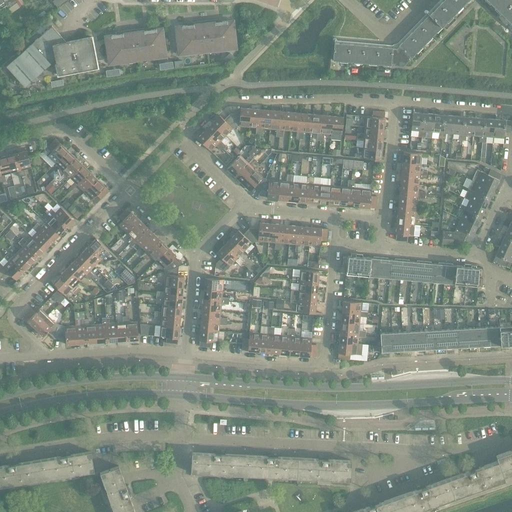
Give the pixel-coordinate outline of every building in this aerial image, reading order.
[(0,0),(0,11),(1,13),(16,2),(14,0),(6,0),(4,2),(2,0),(0,0)] [(15,0),(17,3),(5,11),(7,14),(19,6),(23,3),(21,0),(15,0)] [(392,48),(388,47),(334,43),(333,60),(403,66),(467,0),(442,0),(399,45),(399,46),(396,49),(392,48)] [(511,0),(487,0),(511,24),(511,0)] [(229,45),(235,45),(233,24),(227,25),(227,21),(216,22),(216,20),(204,21),(207,51),(230,49),(229,45)] [(184,50),(185,54),(207,51),(204,21),(192,23),(193,25),(182,26),(182,30),(176,30),(178,51),(184,50)] [(58,75),(97,68),(91,37),(66,42),(52,26),(7,66),(7,67),(8,66),(26,86),(41,73),(55,60),(58,75)] [(156,33),(156,29),(145,31),(144,29),(133,30),(137,60),(159,57),(159,53),(165,52),(162,32),(156,33)] [(114,59),(115,63),(137,60),(133,30),(121,32),(122,34),(111,35),(111,39),(105,40),(108,60),(114,59)] [(230,53),(224,59),(229,63),(234,58),(230,53)] [(231,113),(236,127),(239,126),(250,127),(251,109),(240,108),(240,114),(231,113)] [(251,109),(250,127),(256,127),(255,135),(259,135),(261,110),(251,109)] [(261,110),(259,135),(262,135),(263,128),(270,129),(272,111),(261,110)] [(272,111),(270,129),(277,130),(276,137),(279,137),(282,112),(272,111)] [(365,128),(383,129),(385,112),(373,111),(372,118),(366,117),(365,128)] [(282,112),(279,137),(283,137),(283,130),(290,131),(292,113),(282,112)] [(422,137),(424,113),(413,112),(411,136),(422,137)] [(212,123),(225,136),(233,128),(236,127),(231,113),(224,120),(220,115),(212,123)] [(292,113),(290,131),(297,132),(296,139),(300,139),(302,113),(292,113)] [(302,113),(300,139),(303,139),(304,132),(310,133),(312,114),(302,113)] [(424,113),(422,137),(425,137),(425,132),(433,133),(434,114),(424,113)] [(312,114),(310,133),(317,133),(317,141),(320,141),(322,115),(312,114)] [(434,114),(433,133),(439,133),(438,139),(442,139),(444,115),(434,114)] [(322,115),(320,141),(323,141),(324,134),(331,135),(332,116),(322,115)] [(444,115),(442,139),(445,140),(445,134),(453,134),(454,116),(444,115)] [(332,116),(331,135),(330,139),(340,140),(341,136),(343,117),(332,116)] [(454,116),(453,134),(459,135),(459,141),(462,141),(464,117),(454,116)] [(464,117),(462,141),(465,141),(466,135),(473,136),(474,118),(464,117)] [(474,118),(473,136),(480,137),(479,142),(478,149),(481,149),(482,142),(485,119),(474,118)] [(485,119),(482,142),(486,142),(486,137),(493,138),(494,120),(485,119)] [(494,120),(493,138),(494,138),(494,142),(503,143),(503,139),(504,139),(504,133),(510,133),(511,121),(494,120)] [(225,136),(212,123),(205,130),(224,148),(226,146),(220,141),(225,136)] [(357,137),(382,140),(383,129),(365,128),(364,135),(357,134),(357,137)] [(224,148),(205,130),(198,138),(211,151),(216,145),(221,151),(224,148)] [(363,148),(381,150),(382,140),(357,137),(357,141),(364,141),(363,148)] [(55,164),(68,150),(56,139),(43,152),(55,164)] [(381,150),(363,148),(363,155),(355,154),(355,158),(380,160),(381,150)] [(68,150),(55,164),(60,168),(56,172),(58,175),(75,157),(68,150)] [(16,153),(22,177),(26,176),(24,170),(31,168),(27,151),(16,153)] [(6,156),(11,173),(17,172),(19,177),(22,177),(16,153),(6,156)] [(402,163),(421,165),(421,158),(429,159),(429,155),(422,155),(422,154),(403,153),(402,163)] [(235,175),(253,157),(250,155),(245,160),(240,155),(227,168),(235,175)] [(0,157),(0,172),(2,182),(5,181),(4,175),(11,173),(6,156),(0,157)] [(75,157),(58,175),(61,177),(65,173),(70,178),(82,164),(75,157)] [(253,157),(235,175),(242,183),(255,170),(250,165),(255,160),(253,157)] [(401,173),(427,175),(427,172),(420,171),(421,165),(402,163),(401,173)] [(82,164),(70,178),(75,183),(68,189),(70,191),(73,188),(73,189),(90,172),(82,164)] [(449,169),(447,175),(452,177),(455,172),(449,169)] [(255,170),(242,183),(250,190),(254,186),(260,191),(266,179),(263,177),(255,170)] [(472,180),(494,190),(501,175),(490,170),(489,173),(488,175),(477,170),(472,180)] [(90,172),(73,189),(77,185),(84,192),(97,179),(90,172)] [(401,183),(419,185),(419,178),(427,179),(427,175),(401,173),(401,183)] [(280,181),(278,199),(288,200),(291,175),(287,175),(287,182),(280,181)] [(291,175),(288,200),(298,201),(300,183),(293,183),(294,175),(291,175)] [(300,183),(298,201),(309,202),(311,177),(308,177),(307,184),(300,183)] [(311,177),(309,202),(319,203),(320,185),(313,184),(314,177),(311,177)] [(320,185),(319,203),(329,204),(331,179),(328,178),(327,186),(320,185)] [(97,179),(84,192),(96,203),(109,190),(97,179)] [(266,179),(260,191),(261,192),(258,196),(259,196),(268,197),(268,198),(278,199),(280,181),(269,180),(266,179)] [(331,179),(329,204),(339,205),(341,187),(334,186),(334,179),(331,179)] [(341,187),(339,205),(349,206),(351,181),(348,180),(348,187),(341,187)] [(468,189),(490,199),(494,190),(472,180),(468,189)] [(351,181),(349,206),(359,207),(361,189),(354,188),(355,181),(351,181)] [(50,183),(45,188),(46,188),(50,193),(55,188),(50,183)] [(400,193),(425,196),(425,192),(418,192),(419,185),(401,183),(400,193)] [(14,185),(8,187),(11,199),(12,198),(17,197),(14,185)] [(361,189),(359,207),(376,208),(377,197),(371,196),(372,190),(361,189)] [(464,198),(469,201),(486,209),(490,199),(468,189),(464,198)] [(399,204),(417,205),(417,198),(425,199),(425,196),(400,193),(399,204)] [(459,208),(481,218),(486,209),(469,201),(466,207),(461,205),(459,208)] [(11,203),(7,207),(12,212),(16,208),(11,203)] [(49,211),(66,228),(73,220),(61,208),(55,213),(52,209),(53,208),(48,203),(44,207),(49,211)] [(72,204),(68,209),(73,214),(77,209),(72,204)] [(398,214),(423,216),(423,213),(416,212),(417,205),(399,204),(398,214)] [(126,232),(139,219),(127,208),(118,216),(123,221),(119,225),(126,232)] [(461,219),(477,227),(481,218),(459,208),(458,211),(464,213),(461,219)] [(46,223),(59,235),(66,228),(49,211),(47,214),(51,218),(46,223)] [(397,224),(415,226),(415,219),(423,219),(423,216),(398,214),(397,224)] [(139,219),(126,232),(131,237),(127,241),(130,244),(146,226),(139,219)] [(461,232),(467,235),(472,237),(477,227),(461,219),(455,232),(460,235),(461,232)] [(35,226),(52,242),(59,235),(46,223),(41,228),(37,224),(35,226)] [(250,228),(255,242),(259,241),(268,242),(270,224),(259,223),(259,229),(250,228)] [(270,224),(268,242),(275,243),(275,250),(278,250),(281,225),(270,224)] [(415,226),(397,224),(395,240),(407,241),(408,236),(418,237),(419,227),(415,226)] [(281,225),(278,250),(281,250),(282,243),(289,244),(291,226),(281,225)] [(52,242),(35,226),(32,228),(36,232),(32,237),(45,250),(52,242)] [(146,226),(130,244),(132,246),(136,242),(141,247),(154,233),(146,226)] [(291,226),(289,244),(296,244),(295,252),(298,252),(301,227),(291,226)] [(301,227),(298,252),(302,252),(302,245),(309,246),(311,228),(301,227)] [(255,242),(250,228),(243,235),(239,231),(231,238),(244,251),(252,243),(255,242)] [(311,228),(309,246),(320,247),(320,241),(326,241),(327,229),(311,228)] [(10,230),(5,235),(10,240),(15,235),(10,230)] [(460,235),(455,232),(454,233),(443,232),(442,244),(462,246),(467,235),(461,232),(460,235)] [(154,233),(141,247),(146,251),(142,256),(144,258),(161,241),(154,233)] [(20,240),(38,257),(45,250),(32,237),(27,242),(23,238),(20,240)] [(500,247),(511,252),(511,240),(504,237),(500,247)] [(239,256),(244,251),(231,238),(224,246),(243,264),(245,261),(239,256)] [(117,259),(109,251),(96,239),(89,246),(106,263),(108,261),(117,260),(117,259)] [(18,252),(31,264),(38,257),(20,240),(18,243),(22,247),(18,252)] [(161,241),(144,258),(147,260),(151,256),(156,261),(168,248),(161,241)] [(81,254),(94,266),(99,261),(104,265),(106,263),(89,246),(81,254)] [(217,253),(221,258),(216,263),(216,267),(224,272),(235,261),(240,266),(243,264),(224,246),(217,253)] [(511,252),(500,247),(493,262),(504,267),(505,266),(507,261),(511,263),(511,252)] [(168,248),(156,261),(163,268),(164,271),(179,266),(183,264),(175,256),(176,255),(168,248)] [(6,255),(23,272),(31,264),(18,252),(13,257),(8,253),(6,255)] [(74,261),(92,278),(94,275),(89,271),(94,266),(81,254),(74,261)] [(359,257),(356,257),(356,254),(348,254),(348,256),(347,267),(341,267),(341,274),(345,275),(357,276),(359,257)] [(23,272),(6,255),(4,258),(8,262),(3,267),(16,279),(23,272)] [(370,258),(359,257),(357,276),(368,277),(370,258)] [(381,258),(374,257),(373,259),(370,258),(368,277),(379,278),(381,258)] [(391,260),(388,260),(388,259),(381,258),(379,278),(390,279),(391,260)] [(391,260),(390,279),(401,280),(402,260),(395,259),(395,260),(391,260)] [(413,262),(409,262),(410,260),(402,260),(401,280),(411,281),(413,262)] [(67,268),(80,281),(85,276),(89,280),(92,278),(74,261),(67,268)] [(413,262),(411,281),(423,282),(424,262),(417,261),(417,262),(413,262)] [(435,264),(432,264),(432,263),(424,262),(423,282),(433,283),(435,264)] [(446,264),(438,263),(438,264),(435,264),(433,283),(444,284),(446,264)] [(457,266),(454,266),(454,265),(446,264),(444,284),(455,285),(457,266)] [(471,267),(468,267),(466,286),(483,287),(483,279),(478,279),(479,265),(471,265),(471,267)] [(166,275),(165,285),(183,287),(184,276),(178,276),(179,266),(164,271),(166,275)] [(468,267),(457,266),(455,285),(466,286),(468,267)] [(60,276),(77,293),(80,290),(75,286),(80,281),(67,268),(60,276)] [(121,275),(130,284),(134,279),(134,278),(126,270),(121,275)] [(293,280),(318,283),(319,272),(301,270),(300,278),(293,277),(293,280)] [(77,293),(60,276),(52,283),(65,296),(70,291),(75,295),(77,293)] [(205,278),(204,289),(223,291),(223,284),(224,284),(230,284),(231,281),(224,281),(224,280),(205,278)] [(108,280),(104,284),(109,289),(113,285),(108,280)] [(299,291),(317,293),(318,283),(293,280),(292,283),(300,284),(299,291)] [(183,287),(165,285),(164,292),(157,292),(157,295),(182,297),(183,287)] [(204,289),(203,299),(229,302),(229,298),(222,298),(223,291),(204,289)] [(317,293),(299,291),(298,298),(291,297),(291,300),(316,303),(317,293)] [(163,306),(181,307),(182,297),(157,295),(156,298),(164,299),(163,306)] [(203,310),(221,311),(222,304),(229,305),(229,302),(203,299),(203,310)] [(316,303),(291,300),(290,304),(298,305),(297,312),(315,314),(316,303)] [(342,312),(367,314),(368,311),(361,311),(361,303),(343,302),(342,312)] [(181,307),(163,306),(162,312),(155,312),(155,315),(180,317),(181,307)] [(35,328),(47,315),(40,308),(36,313),(31,308),(23,317),(35,328)] [(202,320),(224,322),(227,322),(228,319),(220,318),(221,311),(203,310),(202,320)] [(341,322),(359,324),(360,317),(367,318),(367,314),(342,312),(341,322)] [(47,315),(35,328),(43,336),(47,331),(55,339),(60,325),(55,323),(47,315)] [(180,317),(155,315),(154,318),(162,319),(161,326),(179,328),(180,317)] [(116,323),(118,341),(128,341),(126,317),(122,317),(123,323),(116,323)] [(126,317),(128,341),(138,340),(137,322),(129,322),(129,317),(126,317)] [(96,325),(97,342),(107,342),(106,318),(102,318),(103,324),(96,325)] [(106,318),(107,342),(118,341),(116,323),(109,323),(109,318),(106,318)] [(85,320),(87,343),(97,342),(96,325),(89,325),(88,319),(85,320)] [(75,326),(77,344),(87,343),(85,320),(82,320),(82,325),(75,326)] [(201,330),(219,331),(220,324),(227,325),(227,322),(224,322),(202,320),(201,330)] [(341,332),(366,335),(366,331),(359,330),(359,324),(341,322),(341,332)] [(149,325),(140,324),(141,334),(148,335),(149,325)] [(60,325),(55,339),(65,338),(66,344),(77,344),(75,326),(64,326),(60,325)] [(179,328),(161,326),(160,336),(166,337),(166,343),(178,344),(179,328)] [(511,326),(503,327),(504,346),(511,345),(511,326)] [(260,334),(259,352),(269,353),(271,328),(268,327),(267,334),(260,334)] [(484,328),(485,348),(495,347),(494,327),(484,328)] [(494,327),(495,347),(498,347),(498,346),(504,346),(503,327),(494,327)] [(271,328),(269,353),(279,354),(281,336),(274,335),(275,328),(271,328)] [(465,329),(467,349),(476,348),(475,328),(465,329)] [(475,328),(476,348),(477,348),(477,347),(483,347),(483,348),(485,348),(484,328),(475,328)] [(281,336),(279,354),(289,355),(292,329),(288,329),(287,336),(281,336)] [(292,329),(289,355),(299,356),(301,338),(294,337),(295,330),(292,329)] [(447,330),(448,350),(454,350),(454,348),(457,348),(456,329),(447,330)] [(456,329),(457,348),(462,348),(462,349),(467,349),(465,329),(456,329)] [(219,331),(201,330),(199,346),(211,347),(211,341),(218,342),(219,331)] [(428,331),(429,351),(433,351),(433,349),(438,349),(437,330),(428,331)] [(437,330),(438,349),(440,349),(440,351),(448,350),(447,330),(437,330)] [(418,332),(420,352),(429,351),(428,331),(418,332)] [(366,335),(341,332),(340,343),(362,345),(362,344),(358,344),(358,337),(366,338),(366,335)] [(400,333),(401,353),(410,352),(409,332),(400,333)] [(409,332),(410,352),(411,352),(411,351),(418,350),(418,352),(420,352),(418,332),(409,332)] [(259,352),(260,334),(250,333),(249,339),(243,338),(242,350),(259,352)] [(391,352),(390,333),(381,334),(382,354),(390,353),(390,352),(391,352)] [(390,333),(391,352),(397,351),(397,353),(401,353),(400,333),(390,333)] [(301,338),(299,356),(316,357),(317,345),(311,345),(312,339),(301,338)] [(340,343),(338,359),(350,360),(351,354),(361,355),(362,345),(340,343)] [(511,472),(511,450),(496,457),(498,462),(479,468),(478,466),(470,469),(470,471),(425,487),(424,485),(416,488),(417,490),(371,506),(363,509),(355,511),(415,511),(505,481),(503,476),(511,472)] [(192,453),(191,473),(244,476),(243,481),(247,481),(247,476),(296,479),(296,484),(300,484),(300,479),(350,482),(351,461),(318,460),(318,457),(310,457),(309,459),(269,457),(269,454),(260,454),(260,457),(216,454),(216,452),(207,451),(207,454),(192,453)] [(0,466),(0,487),(94,472),(91,452),(71,455),(70,453),(61,454),(62,457),(18,464),(18,461),(9,463),(10,465),(0,466)] [(134,511),(129,494),(131,493),(128,485),(126,486),(119,466),(100,473),(113,511),(134,511)]
